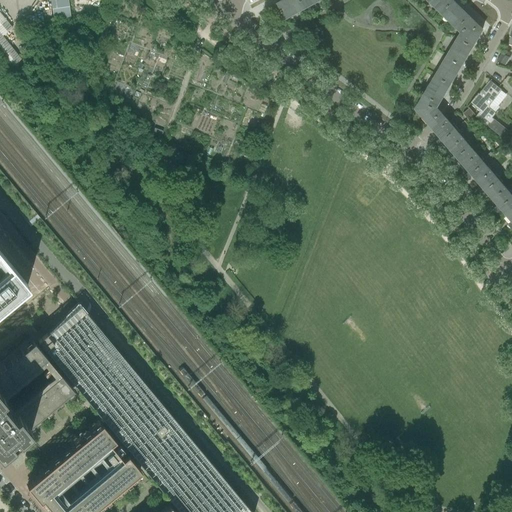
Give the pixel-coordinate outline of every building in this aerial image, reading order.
[(68,0),(49,0),(51,18),(69,17),(68,0)] [(286,18),(305,8),(300,0),(283,0),(277,3),(280,8),(286,18)] [(428,0),(440,12),(451,0),(428,0)] [(451,0),(440,12),(455,26),(467,14),(453,0),(451,0)] [(11,28),(0,13),(0,54),(10,67),(21,59),(3,35),(11,28)] [(461,32),(457,38),(472,47),(483,29),(482,28),(467,14),(455,26),(461,32)] [(457,38),(446,57),(461,66),(472,47),(457,38)] [(497,60),(504,65),(509,57),(501,53),(497,60)] [(446,57),(435,75),(450,84),(461,66),(446,57)] [(435,75),(424,94),(438,102),(439,103),(450,84),(435,75)] [(478,93),(470,103),(479,111),(475,116),(483,123),(511,145),(511,128),(509,131),(495,120),(494,119),(492,118),(496,113),(489,108),(489,105),(502,90),(497,86),(489,80),(479,94),(478,93)] [(444,141),(449,148),(462,137),(455,129),(457,127),(453,124),(452,125),(448,120),(444,116),(441,112),(435,106),(438,102),(424,94),(416,108),(417,109),(417,108),(423,112),(420,114),(428,123),(431,127),(435,131),(441,138),(436,142),(435,140),(433,143),(438,146),(444,141)] [(475,114),(469,108),(463,113),(468,120),(475,114)] [(449,157),(447,160),(453,163),(458,158),(464,165),(476,154),(469,145),(471,144),(467,140),(466,141),(462,137),(449,148),(455,155),(451,158),(449,157)] [(463,174),(462,176),(467,180),(473,175),(478,181),(491,170),(483,162),(485,160),(482,156),(480,158),(476,154),(464,165),(469,171),(465,175),(463,174)] [(478,191),(476,193),(481,196),(487,191),(492,198),(505,187),(498,178),(499,177),(496,173),(494,175),(491,170),(478,181),(484,188),(479,191),(478,191)] [(357,196),(371,182),(367,178),(353,192),(357,196)] [(493,208),(491,210),(496,213),(501,208),(507,215),(511,210),(511,195),(511,191),(510,190),(509,191),(505,187),(492,198),(498,205),(494,208),(493,208)] [(0,307),(27,286),(27,285),(27,284),(0,251),(0,307)] [(96,325),(77,302),(77,303),(80,306),(75,309),(38,340),(180,511),(251,511),(177,422),(96,325)] [(33,340),(0,367),(0,448),(11,439),(10,437),(15,433),(16,435),(68,392),(73,388),(59,372),(55,376),(12,412),(0,397),(0,394),(41,360),(44,358),(46,356),(33,340)] [(123,450),(118,454),(113,448),(118,444),(101,423),(26,485),(39,502),(42,499),(51,492),(51,491),(108,444),(121,459),(64,507),(63,506),(56,511),(89,511),(140,470),(123,450)]
